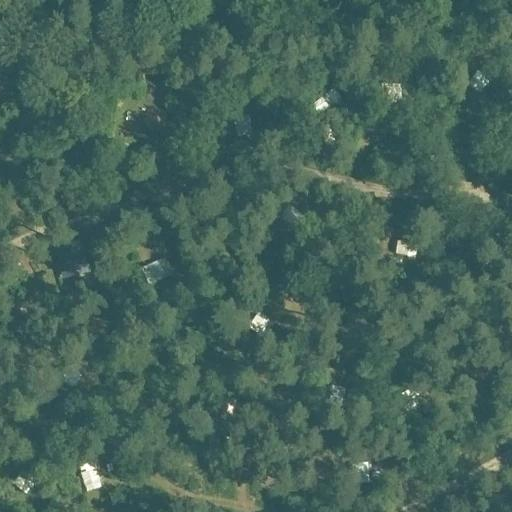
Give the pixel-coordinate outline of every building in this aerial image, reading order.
[(497,105),(501,89),(486,85),(482,102),(497,105)] [(338,108),(356,108),(357,97),(338,97),(338,108)] [(398,119),(408,119),(408,97),(397,97),(398,119)] [(48,124),(47,102),(34,102),(35,125),(48,124)] [(230,136),(231,147),(246,147),(246,136),(230,136)] [(89,273),(82,246),(56,252),(64,280),(89,273)] [(166,291),(185,280),(179,269),(160,280),(166,291)] [(170,358),(155,369),(166,385),(181,374),(170,358)] [(81,384),(99,385),(99,374),(81,374),(81,384)] [(416,429),(431,425),(425,403),(410,407),(416,429)]
